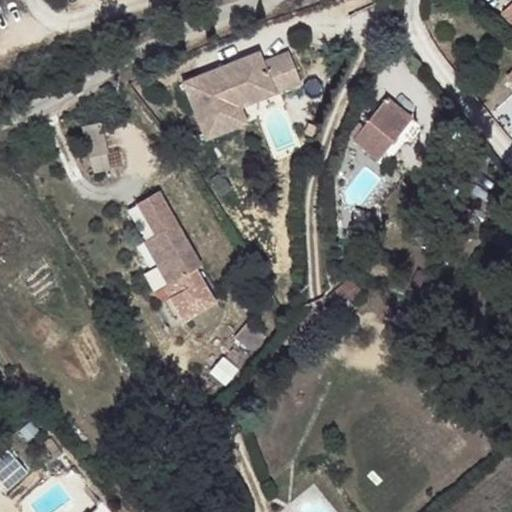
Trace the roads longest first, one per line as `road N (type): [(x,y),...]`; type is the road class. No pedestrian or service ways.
road 1 (track): [(405,0),(348,80),(311,197),(317,285)]
road 2 (unclassified): [(279,0),(0,123)]
road 3 (residential): [(171,0),(51,27),(37,0)]
